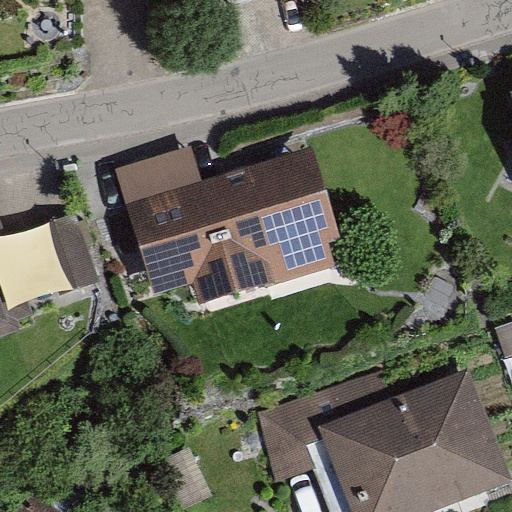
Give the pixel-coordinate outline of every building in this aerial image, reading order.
[(511,92),(495,97),(511,161),(511,92)] [(117,176),(128,213),(204,191),(193,153),(117,176)] [(204,191),(128,213),(156,305),(193,294),(199,314),(336,274),(329,253),(341,250),(313,158),(204,191)] [(0,331),(28,324),(0,225),(0,331)] [(386,376),(265,415),(285,476),(321,464),(337,511),(440,511),(505,491),(467,374),(393,398),(386,376)] [(51,511),(38,497),(22,511),(51,511)]
